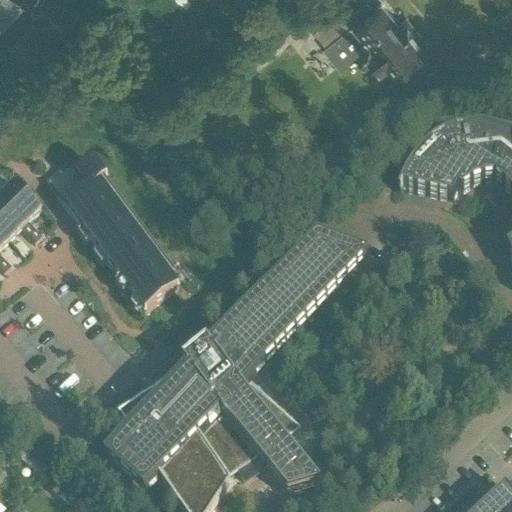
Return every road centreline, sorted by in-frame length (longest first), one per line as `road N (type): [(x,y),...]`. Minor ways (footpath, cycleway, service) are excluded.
road 1 (residential): [(146,511),(66,437),(183,343)]
road 2 (residential): [(385,511),(511,395)]
